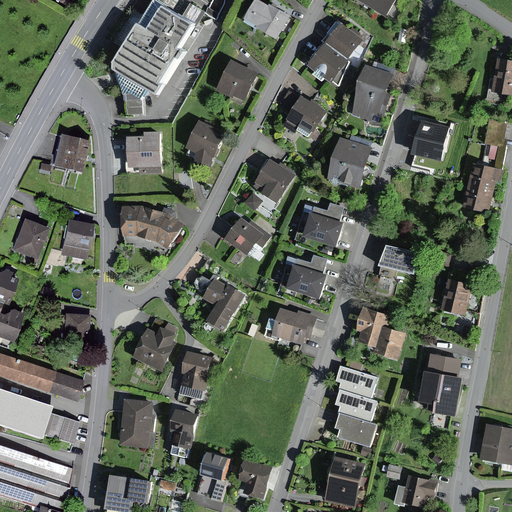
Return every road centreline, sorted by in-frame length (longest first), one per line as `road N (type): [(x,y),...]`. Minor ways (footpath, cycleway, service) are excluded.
road 1 (residential): [(277,511),(435,0)]
road 2 (residential): [(326,0),(184,261),(146,297),(109,303)]
road 3 (residential): [(511,214),(458,511)]
road 4 (residential): [(109,303),(104,126),(88,96),(59,78)]
road 5 (residential): [(88,511),(109,303)]
road 6 (secondary): [(59,78),(0,189)]
